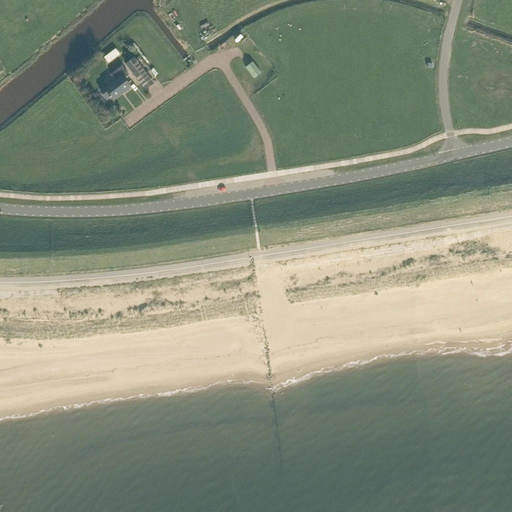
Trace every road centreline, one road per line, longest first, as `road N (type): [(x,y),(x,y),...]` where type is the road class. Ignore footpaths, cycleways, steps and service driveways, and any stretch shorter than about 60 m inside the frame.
road 1 (tertiary): [(0,208),(165,205),(454,154)]
road 2 (unclassified): [(454,154),(443,68),(458,0)]
